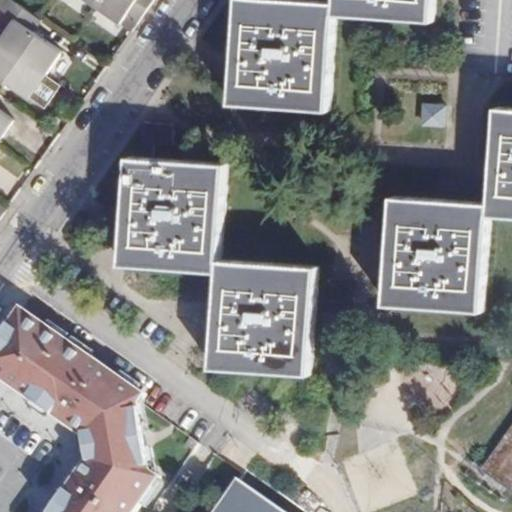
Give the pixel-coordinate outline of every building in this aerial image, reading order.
[(31,99),(63,52),(34,31),(43,20),(14,0),(5,0),(0,7),(0,8),(16,20),(0,43),(0,142),(16,120),(0,109),(0,80),(2,78),(31,99)] [(87,0),(122,24),(139,0),(87,0)] [(331,109),(338,13),(436,20),(437,0),(339,0),(339,1),(323,0),(241,0),(234,102),(331,109)] [(411,112),(426,113),(427,97),(412,96),(411,112)] [(486,310),(492,214),(511,215),(511,106),(500,106),(493,202),(396,195),(388,303),(486,310)] [(222,270),(216,366),(313,373),(321,265),(223,258),(230,162),(154,157),(155,142),(174,143),(175,123),(146,121),(145,141),(148,141),(147,156),(132,155),(124,263),(222,270)] [(87,355),(21,309),(4,334),(66,374),(80,355),(87,355)] [(66,374),(4,334),(0,339),(0,380),(67,427),(69,424),(85,435),(90,457),(136,389),(87,355),(80,355),(66,374)] [(146,396),(136,389),(90,457),(91,464),(82,477),(80,480),(77,478),(53,511),(139,511),(163,477),(148,467),(137,410),(146,396)] [(511,426),(482,470),(487,473),(484,478),(500,489),(503,484),(508,488),(511,490),(511,426)] [(381,470),(352,482),(364,511),(370,511),(419,492),(401,447),(376,457),(381,470)] [(287,511),(241,479),(218,511),(287,511)]
